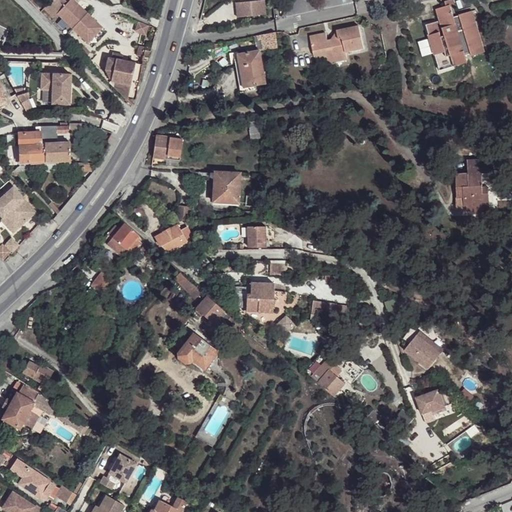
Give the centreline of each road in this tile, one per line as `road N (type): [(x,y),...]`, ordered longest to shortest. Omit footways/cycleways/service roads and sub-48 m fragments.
road 1 (secondary): [(0,307),(110,189),(159,94),(188,0)]
road 2 (unknown): [(146,124),(353,96),(448,196)]
road 3 (secondary): [(175,0),(136,116),(100,180),(0,291)]
